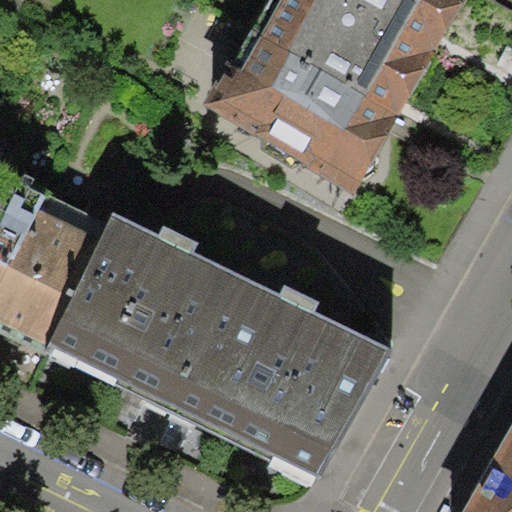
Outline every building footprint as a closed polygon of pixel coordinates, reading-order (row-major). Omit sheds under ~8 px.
[(422,53),(329,0),(286,0),(260,45),(261,46),(386,117),(403,87),(404,84),(416,84),(425,68),(419,58),(422,53)] [(329,0),(422,53),(439,23),(441,20),(452,19),(461,3),(459,0),(329,0)] [(386,117),(261,46),(242,79),(228,71),(207,109),(256,138),(256,156),(288,174),(303,166),(344,190),(348,184),(361,185),(372,177),(373,164),(365,153),(367,149),(386,117)] [(0,181),(0,279),(38,201),(38,200),(0,181)] [(0,335),(42,356),(50,340),(94,250),(60,233),(69,215),(38,201),(0,279),(0,335)] [(319,471),(385,356),(109,221),(94,250),(50,340),(76,353),(69,368),(140,403),(148,387),(167,397),(197,412),(190,427),(279,470),(286,455),(319,471)] [(511,511),(511,435),(498,460),(496,459),(467,509),(470,510),(468,511),(511,511)]
